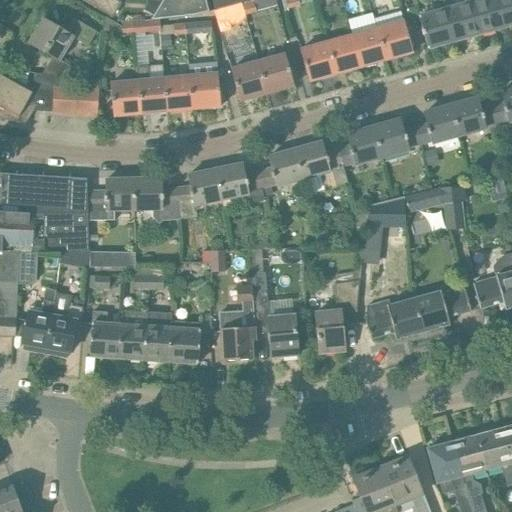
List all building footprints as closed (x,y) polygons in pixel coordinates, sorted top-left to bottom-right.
[(81,0),(112,18),(121,3),(116,0),(81,0)] [(156,0),(150,0),(145,10),(154,15),(161,3),(156,0)] [(162,0),(161,3),(154,15),(151,20),(160,19),(196,16),(209,12),(205,0),(162,0)] [(212,0),(216,11),(243,4),(242,0),(212,0)] [(299,6),(297,0),(285,0),(288,9),(299,6)] [(498,0),(480,0),(471,3),(480,34),(506,27),(498,0)] [(511,0),(498,0),(506,27),(511,24),(511,0)] [(253,2),(242,5),(245,16),(256,13),(253,2)] [(454,41),(480,34),(471,3),(445,10),(454,41)] [(233,19),(245,16),(242,5),(231,8),(233,19)] [(427,49),(454,41),(445,10),(419,18),(427,49)] [(64,32),(42,19),(29,43),(52,57),(42,74),(53,76),(53,87),(54,87),(64,88),(74,69),(60,60),(73,37),(88,46),(97,32),(73,18),(64,32)] [(144,20),(133,22),(134,33),(160,31),(159,20),(145,22),(144,20)] [(185,24),(186,35),(212,33),(212,21),(185,24)] [(134,33),(133,22),(122,23),(123,35),(134,33)] [(377,31),(385,61),(413,53),(404,23),(377,31)] [(186,35),(185,24),(173,25),(174,36),(186,35)] [(377,31),(352,38),(360,68),(385,61),(377,31)] [(170,35),(161,35),(162,46),(171,46),(170,35)] [(360,68),(352,38),(326,45),(335,75),(360,68)] [(309,82),(335,75),(326,45),(301,52),(309,82)] [(286,56),(258,64),(267,94),(294,86),(286,56)] [(189,66),(192,109),(220,107),(218,87),(216,64),(189,66)] [(240,101),(267,94),(258,64),(231,72),(240,101)] [(163,65),(147,67),(137,68),(139,81),(140,99),(142,114),(167,112),(164,79),(163,65)] [(164,79),(167,112),(192,109),(189,66),(188,66),(189,77),(164,79)] [(53,76),(42,74),(34,74),(33,90),(0,71),(0,119),(26,125),(33,111),(51,112),(53,87),(53,76)] [(142,114),(140,99),(139,81),(110,84),(113,117),(142,114)] [(54,87),(52,113),(67,114),(69,88),(64,88),(54,87)] [(84,89),(69,88),(67,114),(82,115),(84,89)] [(99,90),(84,89),(82,115),(97,116),(99,90)] [(511,89),(500,92),(504,104),(492,107),(497,123),(508,120),(509,123),(511,121),(511,89)] [(485,126),(497,123),(492,107),(481,111),(477,99),(450,106),(459,137),(486,129),(485,126)] [(459,137),(450,106),(423,114),(427,126),(415,129),(420,145),(431,142),(431,144),(459,137)] [(420,145),(415,129),(404,132),(400,120),(373,128),(382,159),(408,151),(408,149),(420,145)] [(382,159),(373,128),(346,135),(350,147),(338,151),(342,167),(354,163),(355,166),(382,159)] [(342,167),(338,151),(325,154),(322,142),(295,150),(304,181),(321,176),(325,191),(347,185),(342,167)] [(304,181),(295,150),(268,157),(271,169),(258,173),(263,189),(276,185),(277,189),(304,181)] [(436,150),(424,153),(427,166),(439,163),(436,150)] [(263,189),(258,173),(245,177),(242,164),(215,170),(222,201),(249,196),(249,192),(263,189)] [(193,207),(222,201),(215,170),(188,176),(190,188),(176,190),(180,221),(196,220),(193,207)] [(0,206),(19,209),(22,175),(0,173),(0,206)] [(0,252),(19,252),(37,252),(88,251),(88,221),(87,193),(87,179),(44,176),(22,175),(19,209),(0,206),(0,252)] [(134,212),(133,179),(105,180),(106,193),(93,193),(93,192),(87,193),(88,221),(114,220),(114,212),(134,212)] [(151,211),(151,221),(157,228),(162,223),(180,221),(176,190),(162,191),(161,179),(133,179),(134,212),(151,211)] [(405,197),(408,213),(446,205),(449,231),(465,229),(462,204),(466,203),(464,185),(451,187),(405,197)] [(266,200),(270,209),(276,207),(273,197),(266,200)] [(371,205),(368,224),(406,224),(404,197),(371,205)] [(267,238),(254,239),(254,249),(267,248),(267,238)] [(367,238),(365,251),(378,252),(379,239),(367,238)] [(225,273),(224,251),(210,252),(210,273),(225,273)] [(17,285),(19,252),(0,252),(0,335),(15,336),(16,317),(17,285)] [(37,252),(19,252),(17,285),(29,285),(36,280),(37,252)] [(261,253),(249,254),(250,274),(251,274),(262,273),(261,253)] [(359,282),(359,284),(372,285),(375,255),(361,253),(359,282)] [(107,269),(107,255),(88,255),(88,269),(107,269)] [(511,255),(499,259),(492,268),(495,279),(473,285),(474,290),(479,309),(503,303),(505,310),(511,308),(511,255)] [(135,290),(147,290),(148,270),(135,270),(135,290)] [(163,270),(148,270),(147,290),(163,290),(163,270)] [(253,305),(254,319),(255,334),(256,340),(256,334),(270,333),(272,358),(298,355),(294,317),(268,318),(265,273),(262,273),(251,274),(251,284),(253,305)] [(109,278),(90,276),(89,289),(109,290),(109,278)] [(357,306),(359,284),(359,282),(334,284),(336,312),(315,314),(319,353),(345,351),(342,325),(357,323),(357,306)] [(412,300),(422,333),(450,325),(448,318),(471,311),(464,287),(440,294),(440,292),(412,300)] [(57,294),(55,303),(52,316),(46,354),(67,358),(68,352),(70,352),(75,322),(81,323),(82,307),(70,305),(71,297),(57,294)] [(73,302),(75,305),(79,305),(82,303),(82,300),(80,296),(76,296),(73,298),(73,302)] [(367,327),(371,339),(394,333),(396,340),(422,333),(412,300),(390,306),(388,301),(367,307),(367,327)] [(44,309),(30,307),(23,343),(31,345),(30,351),(46,354),(52,316),(55,303),(45,301),(44,309)] [(90,356),(117,358),(120,326),(106,325),(106,313),(93,312),(90,356)] [(121,312),(120,326),(117,358),(143,360),(146,313),(121,312)] [(143,360),(168,361),(170,330),(170,322),(171,315),(146,313),(143,360)] [(211,314),(200,314),(199,324),(170,322),(170,330),(168,361),(198,363),(200,340),(211,341),(211,314)] [(255,334),(254,319),(236,320),(236,329),(221,330),(222,361),(252,359),(251,341),(256,340),(255,334)] [(501,430),(511,469),(511,426),(511,427),(501,430)] [(485,469),(504,464),(506,473),(503,474),(506,486),(511,484),(511,469),(501,430),(489,433),(486,432),(481,433),(479,436),(477,436),(477,437),(485,469)] [(485,469),(477,437),(477,436),(474,437),(471,436),(466,437),(464,440),(453,443),(464,483),(468,497),(473,511),(485,511),(481,496),(482,494),(480,486),(473,481),(471,473),(485,469)] [(473,511),(468,497),(464,483),(453,443),(441,446),(439,445),(433,446),(431,448),(428,449),(437,482),(438,482),(441,494),(454,491),(459,511),(473,511)] [(406,460),(381,470),(397,511),(413,505),(416,511),(429,511),(407,457),(405,458),(406,460)] [(396,511),(397,511),(381,470),(356,481),(355,478),(353,479),(364,507),(356,510),(352,500),(351,501),(353,505),(355,511),(396,511)] [(0,511),(22,511),(12,485),(0,489),(0,511)]
